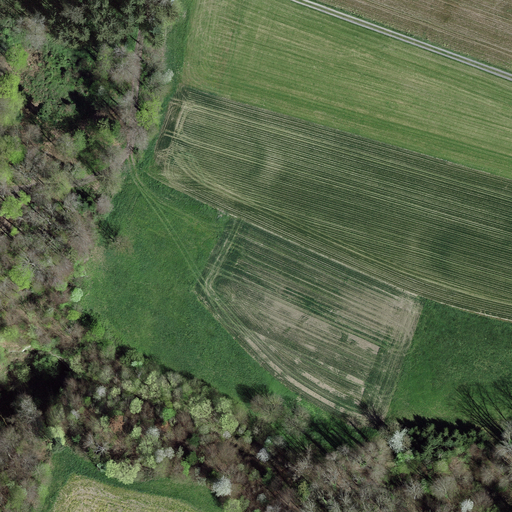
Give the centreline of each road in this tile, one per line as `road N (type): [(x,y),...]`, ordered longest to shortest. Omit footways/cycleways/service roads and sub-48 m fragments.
road 1 (track): [(146,0),(134,124),(121,160),(86,177),(0,192)]
road 2 (track): [(511,78),(300,0)]
